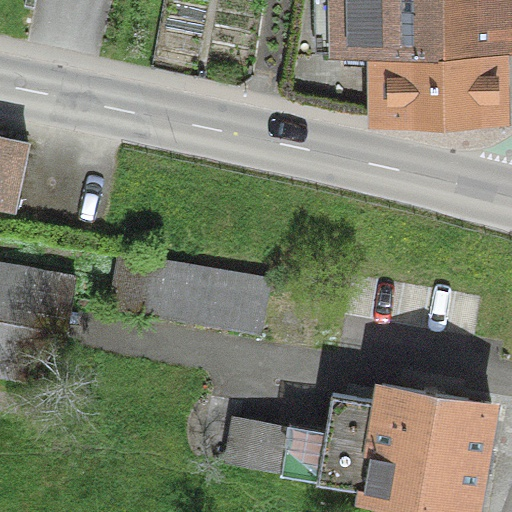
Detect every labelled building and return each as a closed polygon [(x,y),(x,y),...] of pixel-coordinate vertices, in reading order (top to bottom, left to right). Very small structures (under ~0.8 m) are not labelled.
[(337,57),(492,56),(491,0),(334,0),(336,55),(337,54),(337,57)] [(493,125),(492,56),(337,57),(337,58),(385,57),(386,125),(493,125)] [(0,207),(11,210),(24,145),(0,139),(0,207)] [(108,306),(255,332),(264,282),(116,257),(108,306)] [(0,377),(53,386),(72,280),(0,267),(0,377)] [(239,404),(207,399),(196,458),(278,471),(278,476),(360,490),(359,496),(450,511),(468,511),(487,406),(378,387),(375,404),(329,395),(321,438),(235,423),(239,404)]
